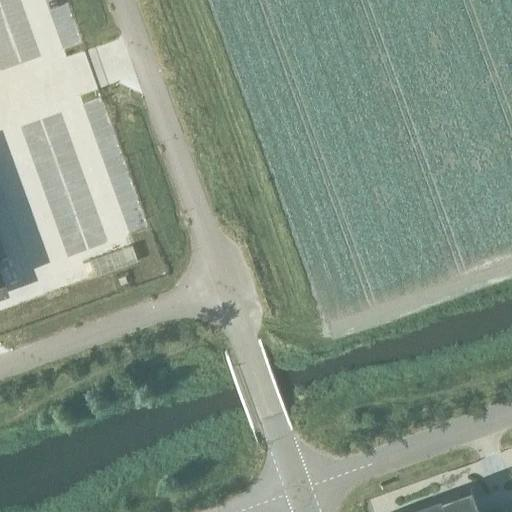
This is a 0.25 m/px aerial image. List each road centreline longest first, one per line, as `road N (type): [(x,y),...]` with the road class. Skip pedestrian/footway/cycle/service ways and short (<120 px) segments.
road 1 (unclassified): [(224,286),(122,0)]
road 2 (unclassified): [(224,286),(0,367)]
road 3 (unclassified): [(299,488),(511,413)]
road 4 (unclassified): [(299,488),(224,286)]
